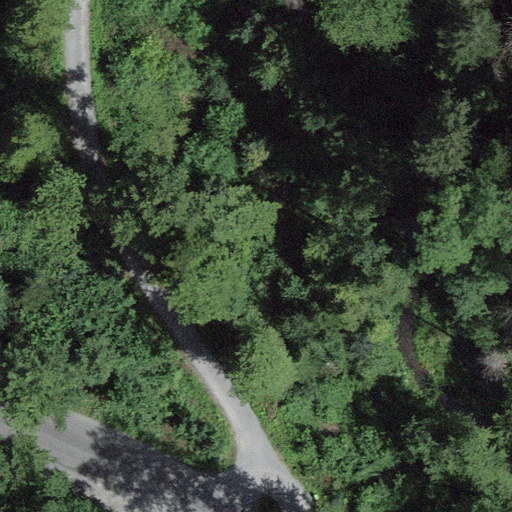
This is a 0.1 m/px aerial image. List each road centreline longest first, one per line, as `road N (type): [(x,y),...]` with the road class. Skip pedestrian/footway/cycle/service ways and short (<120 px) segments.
road 1 (track): [(83,0),(81,102),(147,263),(287,511)]
road 2 (unclassified): [(0,453),(116,511)]
